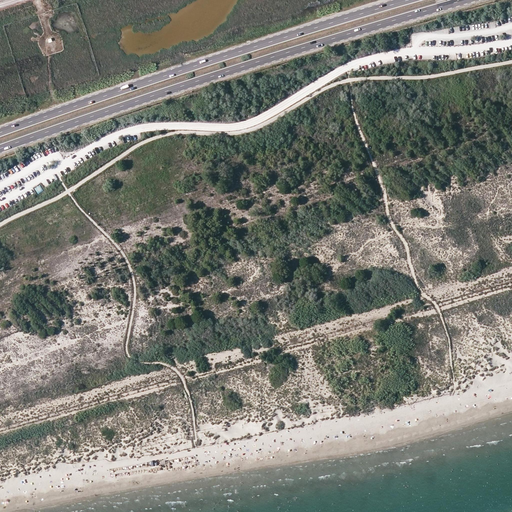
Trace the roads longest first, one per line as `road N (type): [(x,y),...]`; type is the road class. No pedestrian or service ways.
road 1 (trunk): [(0,148),(468,0)]
road 2 (trunk): [(409,0),(0,132)]
